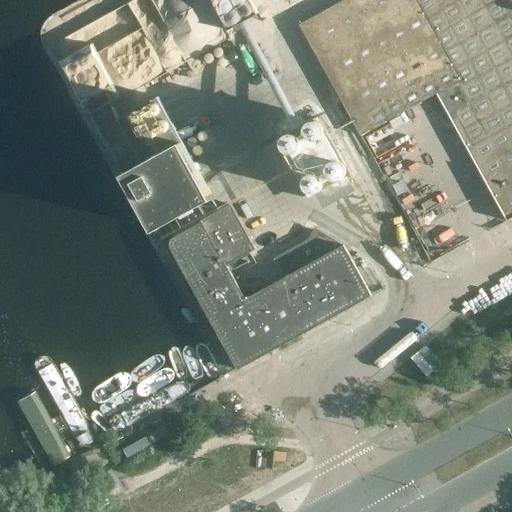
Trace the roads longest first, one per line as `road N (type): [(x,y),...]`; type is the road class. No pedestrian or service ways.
road 1 (unclassified): [(359,494),(340,461),(338,385),(406,319),(511,260)]
road 2 (tertiary): [(511,410),(359,494)]
